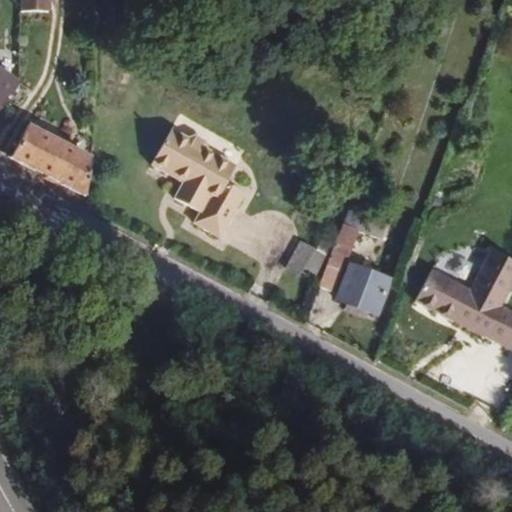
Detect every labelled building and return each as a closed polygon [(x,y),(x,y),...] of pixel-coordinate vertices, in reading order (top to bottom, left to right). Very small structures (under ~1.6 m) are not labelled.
[(48,12),(48,0),(20,0),(21,13),(48,12)] [(0,105),(18,76),(0,65),(0,105)] [(10,158),(85,197),(90,160),(26,127),(10,158)] [(219,238),(244,195),(225,185),(235,166),(207,150),(205,142),(195,136),(188,139),(171,130),(151,165),(183,183),(174,199),(200,213),(194,224),(219,238)] [(358,187),(352,202),(363,206),(368,191),(358,187)] [(363,206),(352,202),(351,201),(343,225),(357,231),(380,240),(386,225),(362,216),(365,207),(363,206)] [(333,292),(357,231),(343,225),(319,286),(333,292)] [(285,269),(313,280),(323,253),(295,243),(285,269)] [(469,289),(433,269),(416,299),(455,321),(458,316),(470,323),(467,327),(482,335),(483,334),(511,350),(511,311),(499,305),(511,281),(511,260),(491,249),(469,289)] [(376,315),(389,281),(349,266),(336,300),(376,315)] [(458,316),(455,321),(467,327),(470,323),(458,316)]
